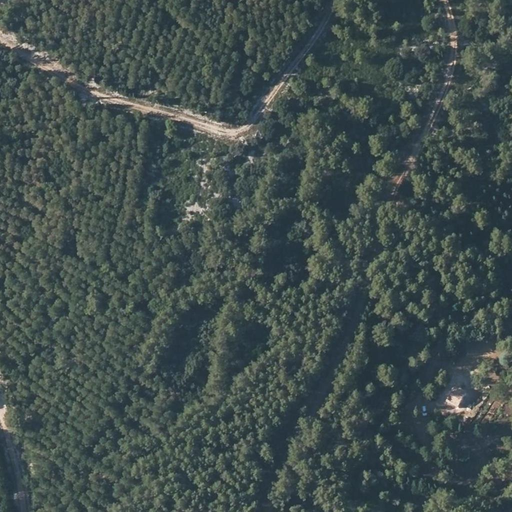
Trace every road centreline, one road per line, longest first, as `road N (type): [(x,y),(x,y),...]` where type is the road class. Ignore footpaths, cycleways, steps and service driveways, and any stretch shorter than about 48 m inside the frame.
road 1 (track): [(263,511),(364,297),(383,212),(449,73),(454,43),(442,0)]
road 2 (track): [(0,42),(81,89),(237,132),(315,34),(329,0)]
